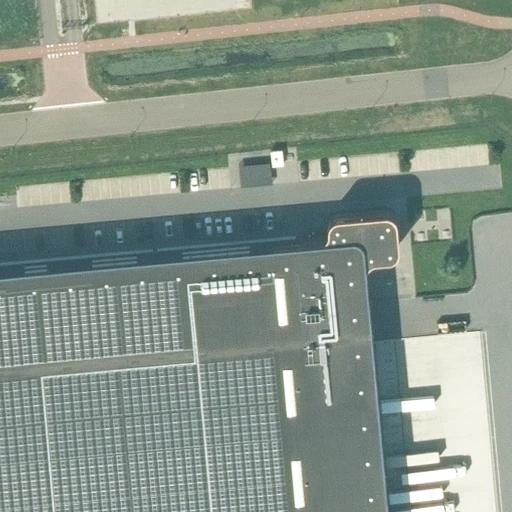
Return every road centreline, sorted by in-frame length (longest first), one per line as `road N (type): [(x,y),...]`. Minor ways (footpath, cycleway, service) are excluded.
road 1 (unclassified): [(511,75),(0,130)]
road 2 (unknown): [(0,227),(478,178)]
road 3 (unknown): [(511,423),(494,233)]
